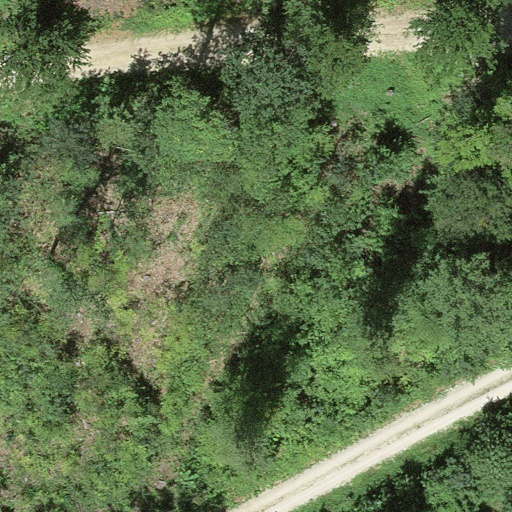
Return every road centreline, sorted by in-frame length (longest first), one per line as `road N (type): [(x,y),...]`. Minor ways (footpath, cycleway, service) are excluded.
road 1 (track): [(511,15),(0,69)]
road 2 (track): [(257,511),(398,436),(511,388)]
